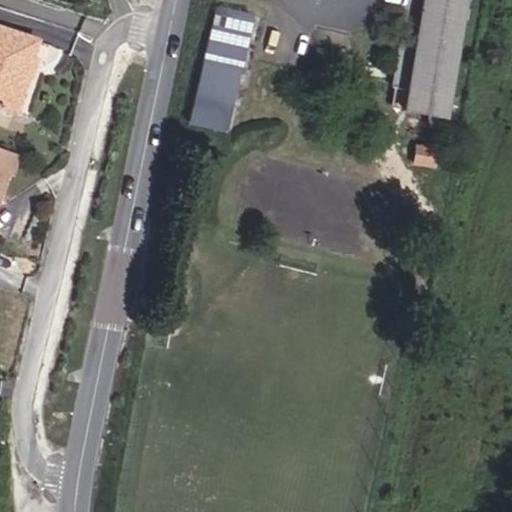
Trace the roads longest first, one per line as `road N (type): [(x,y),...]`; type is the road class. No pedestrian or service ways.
road 1 (residential): [(168,35),(126,30),(109,43),(23,400),(33,459),(76,484)]
road 2 (tertiary): [(76,484),(168,35)]
